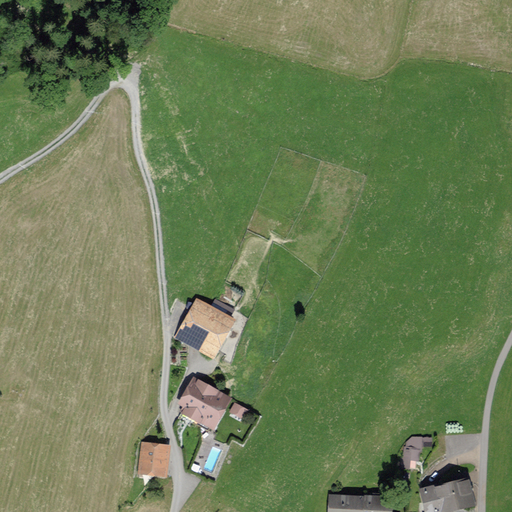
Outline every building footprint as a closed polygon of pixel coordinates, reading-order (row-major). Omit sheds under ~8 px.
[(205,355),(235,309),(216,297),(209,308),(198,301),(175,336),(205,355)] [(229,399),(194,380),(190,388),(191,389),(186,399),(189,400),(183,411),(199,420),(197,424),(207,429),(210,426),(213,428),(219,417),(216,415),(220,408),(223,410),(229,399)] [(244,418),(248,407),(234,402),(230,413),(244,418)] [(433,445),(432,438),(423,438),(423,446),(433,445)] [(143,445),(140,471),(163,474),(166,447),(143,445)] [(454,477),(456,484),(421,493),(425,510),(427,511),(435,511),(442,510),(442,511),(450,511),(452,511),(451,507),(463,504),(464,508),(475,505),(467,473),(454,477)] [(388,511),(389,499),(379,498),(379,495),(373,494),(373,497),(361,497),(360,501),(345,500),(345,497),(331,497),(330,511),(388,511)]
